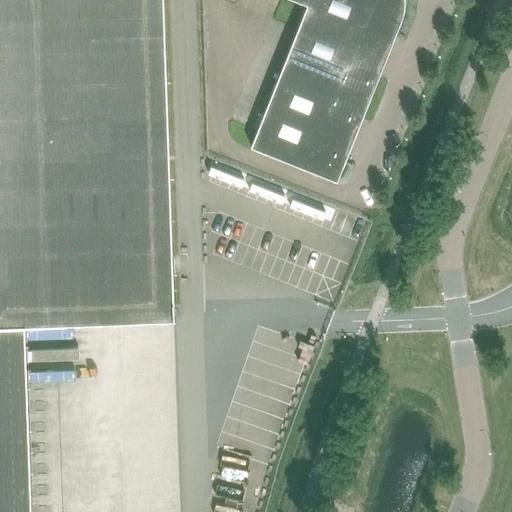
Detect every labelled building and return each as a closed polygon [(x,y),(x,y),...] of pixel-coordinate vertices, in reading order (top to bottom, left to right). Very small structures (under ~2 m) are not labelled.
[(162,0),(0,0),(0,511),(30,511),(24,322),(173,317),(162,0)] [(398,19),(349,0),(308,0),(307,5),(306,5),(299,23),(384,56),(398,19)] [(349,0),(398,19),(401,10),(401,0),(349,0)] [(367,98),(384,56),(299,23),(283,64),(367,98)] [(351,139),(367,98),(283,64),(266,105),(351,139)] [(335,178),(351,139),(266,105),(250,146),(335,181),(336,179),(335,178)]
